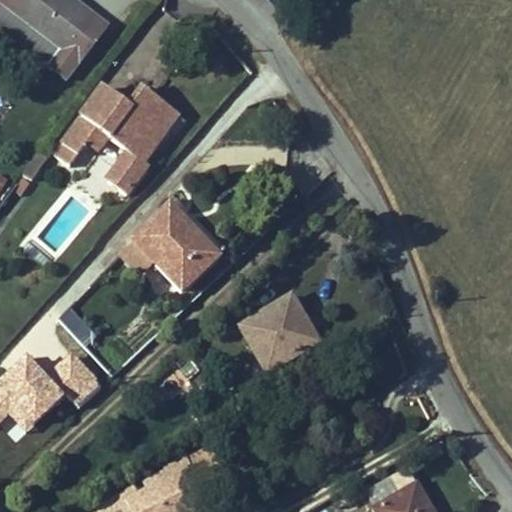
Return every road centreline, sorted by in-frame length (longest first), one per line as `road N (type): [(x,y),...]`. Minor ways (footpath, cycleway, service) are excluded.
road 1 (unclassified): [(223,0),(340,143),(372,199),(458,418),(511,486)]
road 2 (unknown): [(340,143),(303,175),(233,165),(195,171),(110,248)]
road 3 (unknown): [(458,418),(292,511)]
